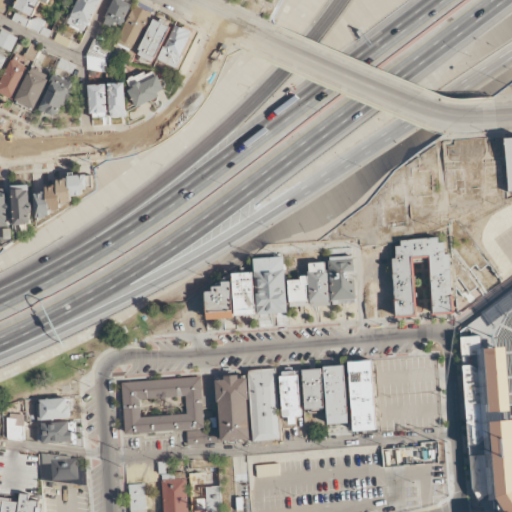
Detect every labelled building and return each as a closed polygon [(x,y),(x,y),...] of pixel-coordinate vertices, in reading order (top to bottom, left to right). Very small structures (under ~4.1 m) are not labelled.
[(18,0),(15,9),(33,16),(39,0),(48,4),(49,0),(18,0)] [(86,33),(100,0),(77,0),(67,25),(86,33)] [(132,4),(123,0),(113,0),(104,22),(121,29),(132,4)] [(152,13),(135,5),(116,43),(134,51),(152,13)] [(47,25),(16,11),(12,20),(43,35),(47,25)] [(137,54),(153,62),(171,26),(155,18),(137,54)] [(160,61),(178,68),(191,31),(173,24),(160,61)] [(0,45),(11,50),(17,35),(1,29),(0,31),(0,45)] [(109,43),(91,41),(87,69),(105,72),(109,43)] [(38,47),(30,44),(25,59),(33,62),(38,47)] [(0,81),(0,92),(12,98),(29,60),(12,53),(0,81)] [(51,74),(32,65),(15,100),(33,109),(51,74)] [(164,96),(157,71),(128,79),(135,104),(164,96)] [(73,83),(55,75),(39,110),(57,118),(73,83)] [(110,118),(126,117),(125,83),(109,84),(110,118)] [(106,84),(89,85),(90,114),(107,113),(106,84)] [(37,218),(51,217),(50,207),(73,206),(72,196),(87,195),(86,174),(68,175),(68,180),(55,180),(55,187),(45,188),(45,193),(36,194),(37,218)] [(15,226),(33,224),(28,184),(10,186),(15,226)] [(396,316),(416,315),(411,256),(430,254),(433,312),(454,310),(450,253),(444,253),(444,242),(438,242),(438,237),(401,240),(402,245),(396,246),(397,258),(392,258),(396,316)] [(254,257),(284,255),(289,312),(259,313),(254,257)] [(330,256),(354,255),(358,302),(333,304),(330,256)] [(310,262),(325,261),(326,269),(328,269),(332,304),(311,306),(308,271),(310,271),(310,262)] [(233,273),(255,271),(257,313),(237,315),(233,273)] [(301,275),(308,275),(308,283),(307,284),(309,305),(290,306),(288,280),(302,279),(301,275)] [(232,280),(235,316),(207,319),(206,292),(214,291),(213,286),(223,286),(223,281),(232,280)] [(511,292),(511,511),(498,511),(497,498),(493,493),(480,498),(472,486),(459,332),(511,292)] [(349,362),(371,360),(376,429),(354,430),(349,362)] [(344,365),(325,367),(329,423),(348,421),(344,365)] [(302,369),(322,367),(325,407),(322,407),(322,411),(310,412),(309,408),(306,409),(302,369)] [(276,368),(249,370),(255,441),(282,439),(276,368)] [(280,376),(283,375),(283,371),(296,370),(296,374),(300,374),(303,415),(296,416),(297,423),(289,423),(289,416),(284,416),(283,416),(280,376)] [(224,375),(239,374),(239,378),(248,377),(249,399),(248,399),(251,438),(222,440),(219,402),(218,402),(216,380),(224,379),(224,375)] [(122,382),(201,376),(205,427),(126,433),(122,382)] [(40,399),(68,397),(68,398),(72,398),(73,409),(71,410),(72,417),(42,420),(40,399)] [(10,413),(25,414),(25,439),(25,441),(8,439),(7,417),(10,417),(10,413)] [(44,443),(42,423),(69,420),(70,430),(72,429),(74,441),(44,443)] [(218,428),(219,442),(188,444),(187,430),(218,428)] [(46,461),(51,460),(51,459),(78,457),(79,478),(53,480),(53,478),(45,479),(44,469),(47,469),(46,461)] [(158,461),(166,460),(167,472),(159,473),(158,461)] [(164,511),(161,479),(188,477),(190,511),(164,511)] [(131,511),(129,484),(145,482),(148,511),(131,511)] [(220,486),(221,511),(193,511),(193,503),(199,503),(199,498),(206,497),(205,487),(220,486)] [(0,511),(40,511),(42,502),(29,501),(30,495),(21,494),(20,501),(0,498),(0,511)]
